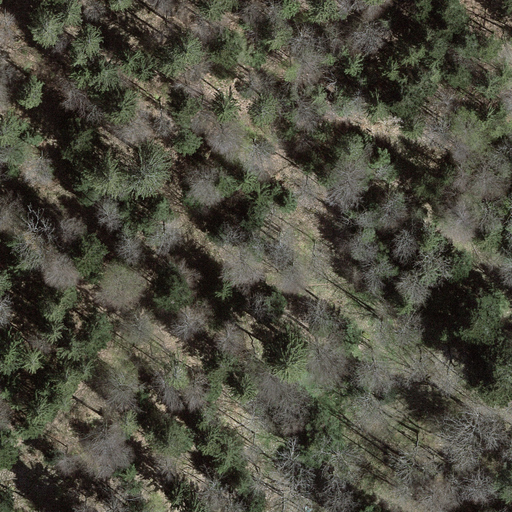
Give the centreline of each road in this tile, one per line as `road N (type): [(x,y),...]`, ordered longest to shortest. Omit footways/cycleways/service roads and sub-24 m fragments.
road 1 (track): [(0,467),(37,440),(98,371),(130,285),(166,244),(253,178),(461,82)]
road 2 (track): [(121,314),(79,278),(0,277)]
